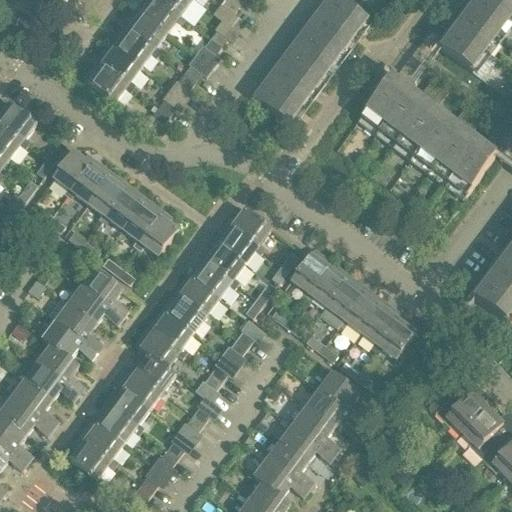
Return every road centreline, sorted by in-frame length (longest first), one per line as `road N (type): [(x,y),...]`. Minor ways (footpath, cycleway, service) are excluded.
road 1 (residential): [(423,292),(257,172),(193,157)]
road 2 (residential): [(193,157),(132,150),(0,54)]
road 3 (residential): [(179,511),(244,424),(244,402),(285,348)]
road 4 (residential): [(193,157),(201,132),(299,0)]
road 5 (residential): [(423,292),(511,174)]
road 6 (residential): [(511,394),(423,292)]
